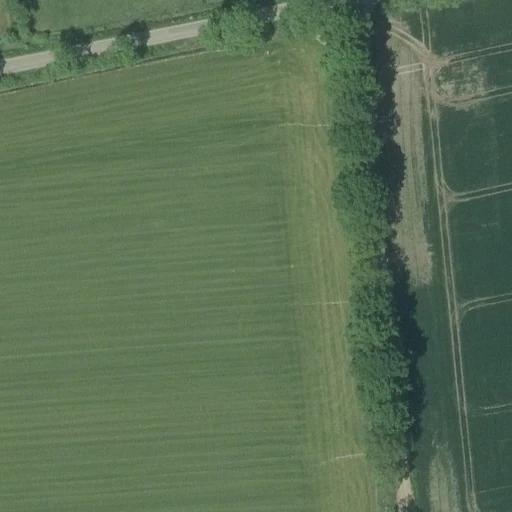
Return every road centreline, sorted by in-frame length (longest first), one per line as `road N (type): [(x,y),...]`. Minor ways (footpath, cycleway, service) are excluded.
road 1 (track): [(350,0),(399,511)]
road 2 (unclassified): [(0,67),(338,0)]
